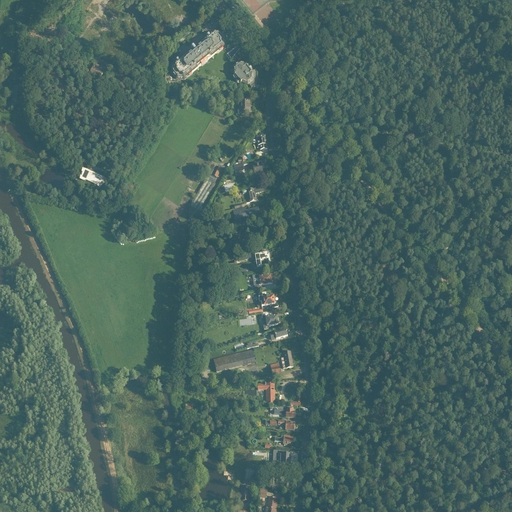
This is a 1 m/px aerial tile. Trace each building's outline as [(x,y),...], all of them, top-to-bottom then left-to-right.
[(234,67),(220,50),(224,47),(225,40),(220,33),(213,33),(211,34),(209,35),(206,37),(207,37),(200,43),(194,48),(193,47),(191,49),(191,50),(185,55),(178,60),(178,59),(175,62),(176,62),(174,64),(173,65),(172,72),(177,78),(184,79),(192,73),(196,69),(201,65),(208,60),(222,77),(248,85),(253,81),(253,75),(254,74),(251,70),(249,67),(249,68),(246,64),(245,65),(238,64),(234,67)] [(105,69),(95,64),(91,71),(85,69),(82,76),(93,81),(94,79),(99,81),(105,69)] [(149,72),(143,78),(149,84),(155,78),(149,72)] [(249,111),(250,111),(250,99),(239,99),(240,114),(249,114),(249,111)] [(257,138),(258,146),(259,146),(260,150),(267,149),(266,145),(265,137),(260,137),(259,136),(257,137),(257,138)] [(220,169),(207,163),(204,169),(209,172),(208,174),(217,179),(220,172),(221,173),(223,169),(221,168),(220,169)] [(259,164),(253,165),(255,177),(263,176),(262,169),(263,168),(262,167),(261,167),(261,166),(259,166),(259,164)] [(236,166),(234,167),(235,173),(244,171),(243,165),(238,166),(236,166)] [(82,173),(80,180),(88,183),(89,182),(96,185),(99,188),(102,185),(106,181),(102,178),(87,171),(83,170),(82,173)] [(253,189),(247,190),(242,192),(243,194),(248,193),(250,203),(256,201),(255,194),(265,192),(264,187),(254,190),(253,189)] [(257,209),(246,212),(245,210),(234,213),(236,221),(239,220),(241,225),(256,221),(255,216),(258,215),(257,209)] [(228,241),(227,242),(230,251),(231,250),(239,249),(238,247),(241,246),(240,241),(241,241),(239,233),(233,235),(230,236),(231,241),(228,241)] [(262,254),(255,255),(256,262),(269,260),(268,253),(267,252),(262,253),(262,254)] [(270,266),(269,260),(256,262),(257,268),(266,267),(266,268),(269,267),(269,266),(270,266)] [(266,274),(259,275),(252,276),(254,287),(271,284),(272,283),(272,281),(271,281),(270,276),(267,277),(266,274)] [(205,289),(205,296),(212,296),(212,292),(216,292),(216,287),(212,287),(212,289),(205,289)] [(274,296),(267,297),(266,293),(258,294),(260,303),(257,303),(258,307),(262,306),(263,306),(264,307),(270,306),(270,307),(272,307),(272,308),(278,307),(278,306),(278,304),(277,303),(275,304),(275,302),(274,302),(274,296)] [(271,312),(263,313),(263,316),(262,316),(265,330),(268,330),(268,327),(275,326),(278,325),(279,324),(278,322),(277,322),(277,317),(274,318),(274,317),(273,318),(268,319),(268,318),(268,319),(267,319),(267,317),(271,316),(271,312)] [(285,330),(270,334),(272,341),(276,339),(276,340),(287,336),(285,330)] [(213,360),(216,373),(255,363),(252,350),(213,360)] [(284,359),(281,360),(283,369),(293,368),(290,352),(283,353),(284,359)] [(279,364),(271,365),(272,376),(281,375),(279,364)] [(274,390),(274,384),(266,384),(265,384),(265,385),(258,385),(258,391),(266,391),(267,404),(275,404),(274,391),(275,391),(275,390),(274,390)] [(300,406),(300,397),(296,397),(296,403),(294,403),(294,404),(290,404),(290,406),(294,406),(300,406)] [(286,409),(286,410),(283,409),(283,407),(270,408),(270,411),(274,411),(274,415),(282,415),(282,413),(286,414),(286,418),(295,419),(295,413),(293,412),(293,409),(286,409)] [(283,423),(279,423),(270,422),(270,426),(286,427),(286,430),(288,430),(288,432),(292,432),(292,431),(294,431),(294,429),(295,429),(295,427),(294,427),(294,424),(290,424),(290,423),(287,423),(287,424),(283,424),(283,423)] [(290,438),(282,437),(282,439),(276,438),(275,441),(280,442),(280,441),(284,442),(284,445),(287,445),(287,444),(291,444),(292,441),(290,440),(290,438)] [(288,455),(288,452),(276,451),(276,456),(280,456),(279,466),(289,467),(290,455),(288,455)] [(250,487),(243,486),(241,502),(248,502),(250,487)] [(276,511),(276,507),(277,499),(270,498),(267,511),(274,511),(275,510),(276,511)]
